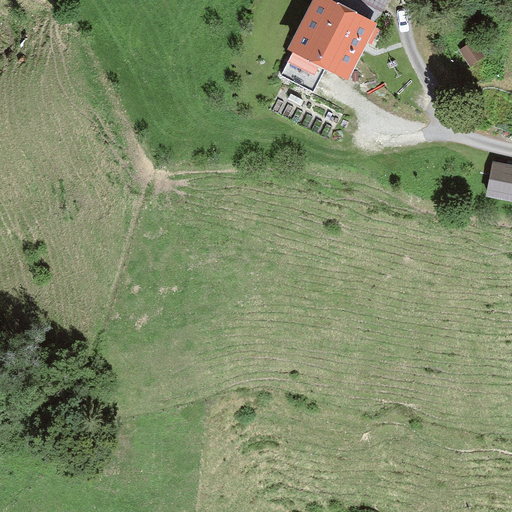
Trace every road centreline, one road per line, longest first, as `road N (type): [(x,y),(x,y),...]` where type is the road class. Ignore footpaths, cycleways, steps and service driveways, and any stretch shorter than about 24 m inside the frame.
road 1 (track): [(364,107),(511,149)]
road 2 (track): [(403,0),(412,51),(452,132)]
